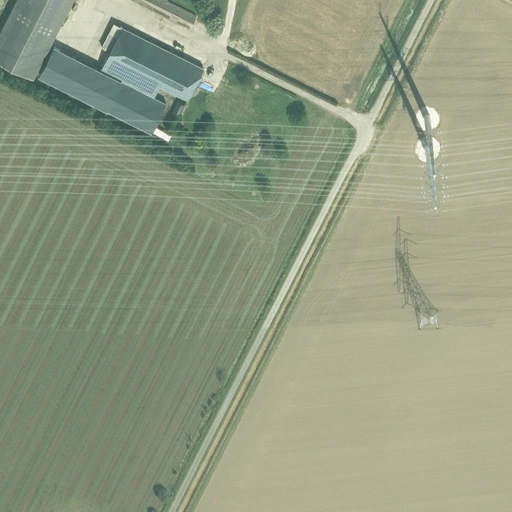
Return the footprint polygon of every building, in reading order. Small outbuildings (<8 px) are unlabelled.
[(0,58),(34,76),(72,0),(15,0),(0,31),(0,58)] [(134,0),(190,28),(197,15),(167,0),(134,0)] [(106,58),(101,68),(121,79),(121,80),(153,96),(159,86),(187,100),(203,68),(114,22),(102,46),(110,51),(106,58)] [(53,45),(38,75),(106,109),(151,132),(166,103),(161,100),(153,96),(121,80),(53,45)] [(234,79),(216,69),(213,76),(231,85),(234,79)] [(219,98),(214,107),(234,118),(246,96),(226,85),(221,94),(216,92),(214,95),(219,98)] [(179,115),(185,104),(177,101),(172,111),(179,115)] [(171,116),(166,127),(173,130),(178,119),(171,116)] [(169,139),(171,134),(156,126),(153,132),(169,139)]
